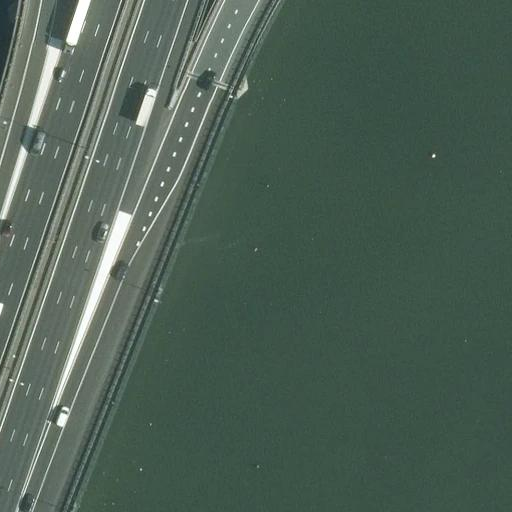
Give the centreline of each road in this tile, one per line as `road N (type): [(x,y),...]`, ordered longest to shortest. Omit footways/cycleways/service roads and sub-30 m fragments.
road 1 (motorway): [(3,511),(246,0)]
road 2 (motorway): [(0,511),(169,0)]
road 3 (motorway): [(95,0),(0,276)]
road 4 (motorway): [(46,0),(0,227)]
